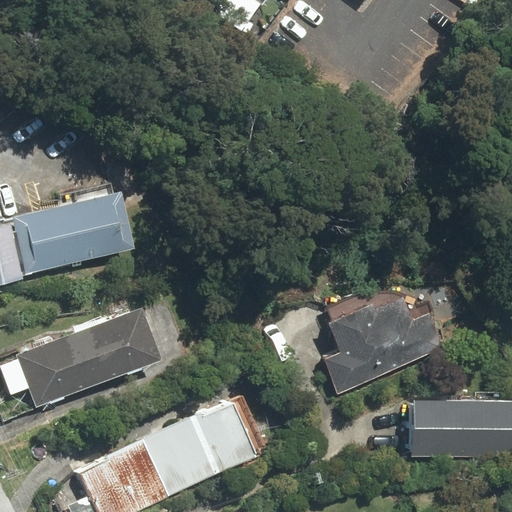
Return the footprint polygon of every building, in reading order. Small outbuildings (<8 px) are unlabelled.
[(0,285),(121,247),(103,190),(0,222),(0,285)] [(402,310),(392,289),(314,327),(326,354),(313,360),(329,393),(429,345),(410,307),(402,310)] [(7,349),(28,407),(142,367),(121,309),(7,349)] [(68,468),(88,511),(129,511),(246,458),(218,398),(68,468)] [(398,400),(395,456),(503,462),(506,406),(398,400)]
